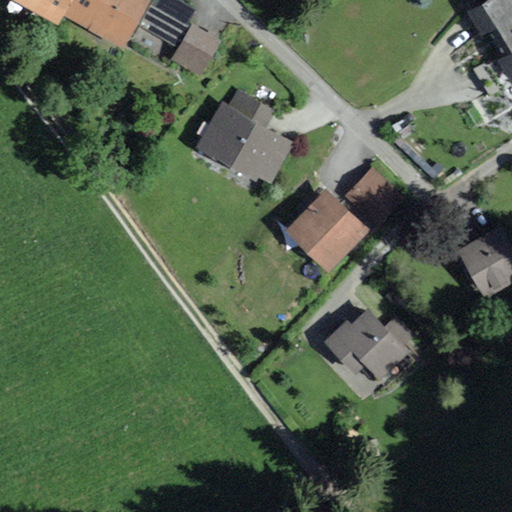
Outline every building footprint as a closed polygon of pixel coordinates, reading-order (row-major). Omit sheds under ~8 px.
[(136,0),(1,0),(45,22),(51,12),(112,45),(136,0)] [(187,5),(176,0),(150,0),(134,36),(164,51),(187,5)] [(470,0),(460,6),(501,80),(511,73),(511,1),(511,0),(470,0)] [(211,40),(187,27),(169,60),(193,73),(211,40)] [(268,110),(233,90),(224,105),(216,100),(190,148),(247,180),(250,175),(262,181),(284,142),(258,128),(268,110)] [(398,201),(367,169),(341,195),(372,226),(398,201)] [(360,230),(318,189),(277,231),(319,272),(360,230)] [(511,276),(511,252),(497,226),(452,251),(477,295),(511,276)] [(380,329),(362,309),(345,324),(342,319),(317,340),(348,376),(360,366),(372,379),(403,352),(399,347),(411,337),(394,317),(380,329)]
